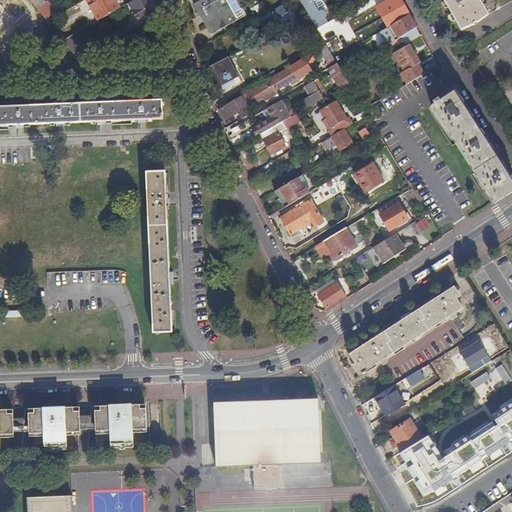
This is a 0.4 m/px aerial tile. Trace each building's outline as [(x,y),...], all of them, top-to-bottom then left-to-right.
[(86,0),(85,1),(98,22),(120,9),(114,0),(86,0)] [(147,2),(145,0),(136,0),(120,9),(124,14),(131,10),(137,21),(157,10),(151,0),(147,2)] [(238,0),(202,0),(195,4),(211,35),(247,16),(238,0)] [(299,0),(304,8),(308,14),(317,28),(327,22),(324,17),(326,15),(327,13),(326,11),(325,10),(323,10),(318,12),(313,3),(316,2),(314,0),(299,0)] [(318,12),(323,10),(327,8),(322,0),(314,0),(316,2),(313,3),(318,12)] [(417,28),(400,0),(391,0),(385,4),(386,7),(382,9),(392,26),(381,32),(388,44),(399,38),(417,28)] [(511,2),(511,0),(443,0),(461,31),(511,2)] [(257,5),(251,9),(255,16),(261,12),(257,5)] [(278,17),(287,13),(283,5),(274,9),(278,17)] [(35,9),(47,23),(52,20),(40,6),(35,9)] [(303,17),(308,14),(304,8),(300,10),(303,17)] [(301,37),(317,28),(308,14),(303,17),(299,19),(293,22),(301,37)] [(411,39),(420,34),(417,28),(399,38),(400,40),(411,39)] [(94,52),(78,32),(63,41),(79,61),(94,52)] [(408,84),(423,76),(417,64),(418,63),(408,44),(405,46),(403,42),(400,44),(402,48),(396,51),(394,52),(393,53),(404,72),(402,74),(408,84)] [(327,63),(334,58),(326,44),(319,49),(327,63)] [(226,57),(211,66),(220,83),(236,75),(231,66),(229,63),(226,57)] [(349,84),(341,70),(337,63),(327,68),(337,86),(333,89),(335,92),(349,84)] [(290,66),(268,79),(269,81),(291,68),(290,66)] [(269,81),(268,79),(260,84),(260,86),(242,97),(241,96),(234,100),(235,101),(220,110),(225,119),(247,106),(264,96),(266,100),(271,97),(269,93),(273,91),(270,86),(272,85),(274,90),(290,80),(292,83),(298,79),(291,68),(269,81)] [(310,106),(314,104),(327,96),(317,78),(313,81),(314,83),(305,89),(310,97),(306,99),(310,106)] [(494,204),(511,192),(511,182),(454,92),(439,101),(438,99),(433,102),(434,104),(431,106),(455,144),(474,173),(494,204)] [(0,126),(17,126),(17,130),(24,130),(24,126),(58,125),(58,128),(65,128),(65,124),(98,123),(98,127),(106,126),(106,123),(139,122),(139,125),(147,125),(147,121),(164,121),(162,101),(31,107),(0,107),(0,126)] [(336,101),(320,110),(325,119),(330,128),(328,129),(332,136),(353,124),(349,117),(346,118),(336,101)] [(283,121),(294,115),(292,112),(288,114),(286,110),(281,112),(276,104),(267,109),(273,119),(268,122),(267,120),(252,128),(256,136),(260,134),(283,121)] [(240,119),(251,112),(248,108),(237,114),(240,119)] [(283,121),(260,134),(271,154),(286,147),(279,132),(286,128),(283,121)] [(352,143),(345,130),(322,144),(326,150),(336,144),(340,150),(352,143)] [(369,196),(390,182),(377,162),(356,176),(369,196)] [(147,173),(153,334),(172,333),(170,286),(170,274),(167,208),(171,208),(171,200),(167,200),(166,172),(147,173)] [(283,187),(275,192),(285,207),(317,188),(307,172),(296,179),(283,187)] [(279,180),(283,187),(296,179),(292,172),(279,180)] [(336,176),(338,181),(344,177),(342,173),(336,176)] [(319,187),(318,187),(324,198),(342,188),(338,181),(336,176),(329,181),(319,187)] [(316,182),(319,187),(329,181),(326,177),(324,179),(323,178),(316,182)] [(323,225),(311,203),(295,211),(294,208),(286,212),(288,215),(281,218),(290,235),(309,226),(312,231),(323,225)] [(389,230),(407,220),(398,205),(380,215),(389,230)] [(345,229),(323,243),(333,261),(356,247),(345,229)] [(405,250),(395,234),(373,247),(383,264),(405,250)] [(323,309),(325,312),(346,299),(336,283),(318,295),(326,307),(323,309)] [(461,295),(454,285),(349,354),(355,363),(352,365),(358,375),(362,373),(363,375),(367,373),(366,370),(450,316),(463,307),(457,298),(461,295)] [(402,391),(436,374),(431,365),(397,382),(402,391)] [(486,405),(501,392),(496,386),(502,380),(489,366),(468,385),(486,405)] [(393,386),(375,397),(386,415),(403,403),(393,386)] [(283,465),(313,465),(320,465),(318,402),(266,403),(252,403),(214,404),(216,468),(253,467),(254,487),(284,486),(283,465)] [(147,434),(146,405),(132,406),(132,407),(143,409),(144,434),(147,434)] [(94,407),(95,424),(95,430),(95,435),(110,435),(112,435),(112,440),(110,440),(110,449),(118,449),(119,447),(124,447),(125,449),(133,448),(133,434),(144,434),(143,409),(132,407),(132,406),(94,407)] [(63,408),(31,409),(27,413),(28,427),(28,432),(28,438),(45,437),(45,441),(43,443),(43,452),(52,452),(52,449),(58,449),(58,451),(66,451),(66,437),(78,436),(76,411),(63,408)] [(80,408),(63,408),(76,411),(78,436),(80,436),(80,430),(80,425),(80,408)] [(12,410),(0,410),(0,411),(10,414),(11,439),(13,438),(13,432),(13,427),(12,410)] [(0,438),(11,439),(10,414),(0,411),(0,438)] [(402,451),(421,439),(409,420),(390,431),(395,438),(390,441),(394,448),(398,445),(402,451)] [(73,511),(72,487),(27,489),(28,511),(73,511)]
